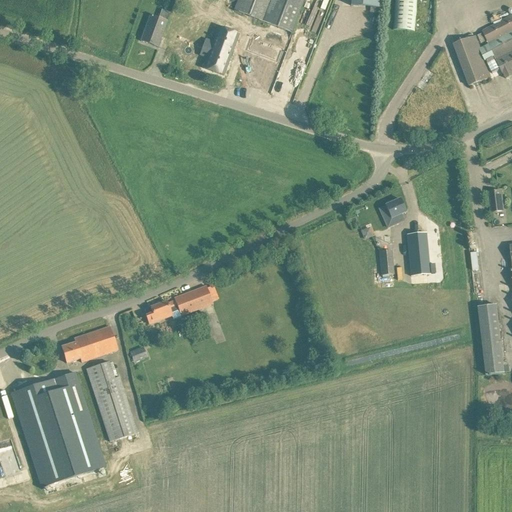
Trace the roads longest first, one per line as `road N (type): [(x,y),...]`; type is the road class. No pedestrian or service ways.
road 1 (unclassified): [(0,353),(168,287),(365,190),(377,180),(381,151)]
road 2 (unclassified): [(381,151),(0,29)]
road 3 (unclassified): [(381,151),(427,147),(511,115)]
